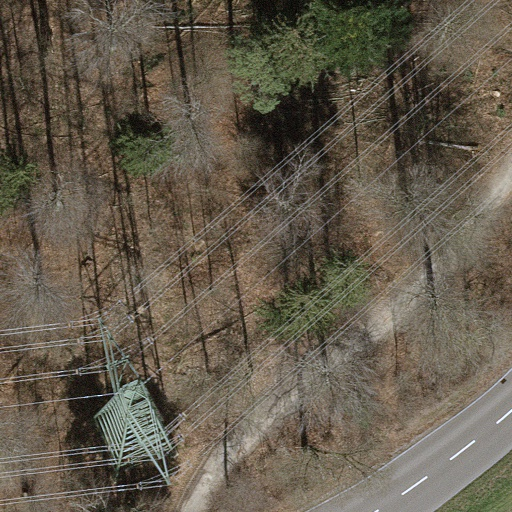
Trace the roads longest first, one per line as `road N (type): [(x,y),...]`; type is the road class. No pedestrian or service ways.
road 1 (track): [(511,184),(426,292),(232,450),(190,511)]
road 2 (tertiary): [(377,511),(511,409)]
